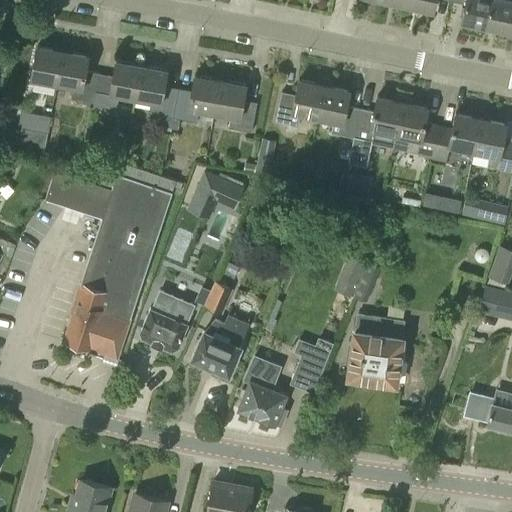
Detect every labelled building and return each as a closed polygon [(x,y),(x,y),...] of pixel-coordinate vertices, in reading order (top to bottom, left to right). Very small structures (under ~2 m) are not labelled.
[(410,0),(410,6),(433,11),(434,0),(410,0)] [(490,0),(465,0),(461,21),(485,27),(490,0)] [(511,0),(490,0),(485,27),(509,32),(511,16),(511,0)] [(57,84),(63,50),(37,46),(31,79),(57,84)] [(94,102),(99,73),(85,71),(88,55),(63,50),(57,84),(73,86),(71,98),(93,102),(94,102)] [(135,98),(141,65),(116,60),(113,76),(99,73),(94,102),(93,102),(92,106),(98,107),(107,104),(116,106),(118,95),(135,98)] [(173,117),(178,88),(164,85),(167,69),(141,65),(135,98),(151,101),(149,112),(173,117)] [(214,112),(220,79),(194,74),(192,90),(178,88),(173,117),(197,121),(199,110),(214,112)] [(220,79),(214,112),(231,115),(229,127),(251,131),(256,102),(243,99),(246,84),(220,79)] [(298,126),(300,114),(317,118),(324,85),(299,79),(296,95),(281,92),(275,121),(298,126)] [(354,137),(360,108),(346,105),(349,90),(324,85),(317,118),(342,123),(340,134),(354,137)] [(395,134),(402,101),(377,96),(374,111),(360,108),(354,137),(376,142),(379,130),(395,134)] [(431,159),(438,123),(425,120),(428,106),(402,101),(395,134),(392,147),(417,152),(416,156),(431,159)] [(21,111),(18,127),(48,131),(51,115),(21,111)] [(474,151),(481,118),(455,112),(452,126),(438,123),(431,159),(446,162),(449,146),(474,151)] [(481,118),(474,151),(490,154),(487,166),(511,171),(511,168),(511,139),(503,137),(506,123),(481,118)] [(48,131),(18,127),(15,142),(45,147),(48,131)] [(269,173),(275,140),(265,138),(262,137),(256,170),(269,173)] [(117,358),(172,191),(176,179),(108,157),(97,185),(111,189),(101,218),(92,246),(70,312),(72,313),(63,340),(100,352),(117,358)] [(203,169),(186,208),(208,218),(216,200),(234,208),(243,186),(203,169)] [(368,194),(372,177),(348,171),(343,188),(368,194)] [(54,172),(45,201),(73,210),(101,218),(111,189),(97,185),(54,172)] [(462,199),(449,196),(446,209),(459,212),(462,199)] [(488,200),(484,219),(504,224),(508,205),(488,200)] [(509,282),(511,272),(511,249),(498,245),(488,275),(509,282)] [(366,300),(380,265),(379,265),(384,250),(374,246),(354,296),(366,300)] [(486,248),(482,247),(478,247),(475,250),(474,254),(475,258),(477,260),(481,262),(485,261),(488,259),(489,255),(489,251),(486,248)] [(366,260),(347,253),(334,288),(352,295),(366,260)] [(234,277),(239,266),(229,261),(223,273),(234,277)] [(222,313),(233,288),(214,280),(204,305),(222,313)] [(511,318),(511,290),(485,284),(478,310),(511,318)] [(150,307),(140,331),(142,336),(172,349),(177,347),(187,323),(195,304),(180,297),(159,288),(151,307),(150,307)] [(246,325),(248,321),(228,313),(224,321),(215,318),(204,330),(192,358),(229,373),(240,346),(238,345),(246,325)] [(401,336),(403,320),(358,313),(355,329),(354,329),(347,376),(382,381),(382,383),(393,385),(393,382),(396,383),(400,359),(403,355),(405,344),(402,340),(403,336),(401,336)] [(308,357),(299,353),(296,363),(320,372),(332,341),(317,335),(308,357)] [(271,387),(279,365),(265,360),(256,382),(250,379),(238,408),(281,425),(287,408),(281,406),(286,393),(271,387)] [(511,406),(492,401),(487,422),(491,423),(493,427),(499,428),(503,426),(511,428),(511,406)] [(103,511),(110,486),(81,479),(75,504),(71,503),(68,511),(103,511)] [(252,502),(254,489),(251,489),(251,487),(212,480),(206,511),(246,511),(248,501),(252,502)] [(163,511),(166,500),(135,492),(130,511),(163,511)]
